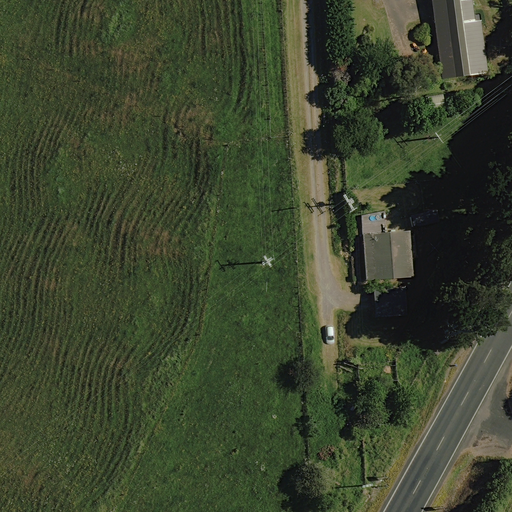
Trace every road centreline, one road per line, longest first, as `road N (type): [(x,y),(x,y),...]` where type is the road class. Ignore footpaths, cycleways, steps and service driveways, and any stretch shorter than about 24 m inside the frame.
road 1 (unknown): [(311,0),(328,350)]
road 2 (primary): [(405,511),(511,315)]
